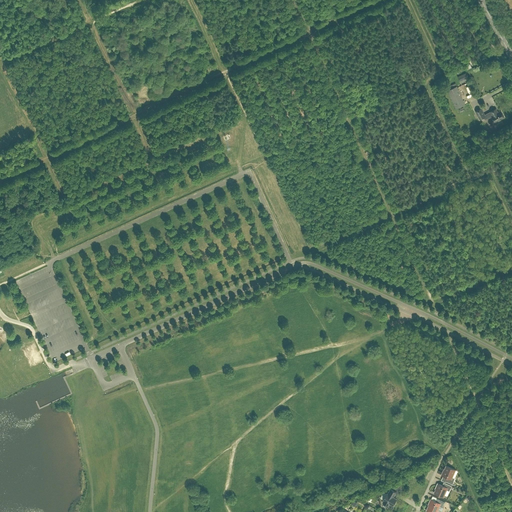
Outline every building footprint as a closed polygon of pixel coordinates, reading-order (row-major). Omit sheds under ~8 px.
[(457,86),(448,90),(456,108),(465,104),(457,86)] [(485,119),(492,116),(495,123),(505,118),(501,110),(498,112),(496,108),(490,112),(491,112),(485,115),(481,108),(476,111),(480,119),(484,117),(485,119)] [(443,472),(442,475),(447,477),(446,481),(453,484),(455,479),(455,478),(452,477),(456,469),(446,465),(444,469),(443,472)] [(447,490),(449,491),(452,486),(445,483),(444,485),(438,483),(437,486),(437,485),(435,489),(436,489),(434,493),(444,497),(447,490)] [(388,494),(387,493),(383,499),(384,500),(383,502),(388,505),(390,503),(393,505),(396,499),(393,497),(396,492),(391,489),(388,494)] [(429,511),(430,511),(431,511),(434,511),(436,511),(437,511),(440,511),(441,511),(443,507),(442,507),(445,502),(438,499),(437,501),(431,499),(430,502),(429,501),(428,505),(429,505),(427,509),(426,510),(429,511)]
